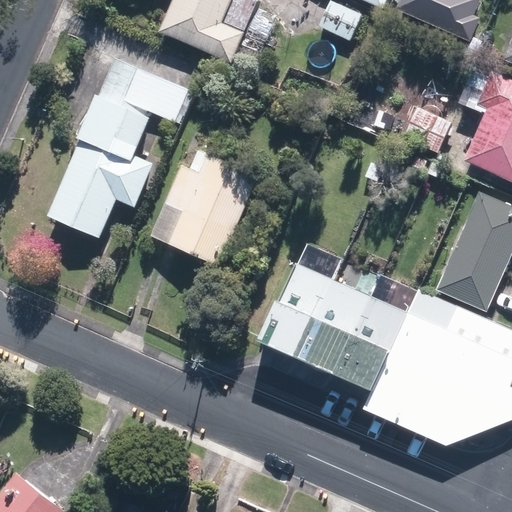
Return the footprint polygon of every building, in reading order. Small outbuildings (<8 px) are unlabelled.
[(174,0),(162,29),(232,58),(245,29),(225,20),(232,0),(174,0)] [(401,0),(398,9),(468,41),(478,19),(472,17),(480,0),(401,0)] [(363,15),(330,1),(319,27),(352,41),(363,15)] [(191,92),(111,60),(47,216),(98,237),(113,200),(132,208),(151,164),(134,157),(152,115),(177,125),(191,92)] [(511,73),(501,68),(485,103),(496,108),(472,160),(511,177),(511,73)] [(459,123),(424,106),(409,137),(444,154),(459,123)] [(224,266),(262,176),(210,154),(202,175),(180,166),(151,236),(224,266)] [(511,269),(511,201),(488,191),(444,290),(493,312),(511,269)] [(417,312),(305,262),(264,339),(382,392),(417,312)] [(417,312),(382,392),(457,425),(506,406),(511,390),(511,326),(459,304),(449,325),(417,312)] [(457,425),(382,392),(379,401),(463,437),(511,420),(511,390),(506,406),(457,425)] [(0,511),(71,511),(74,508),(22,469),(0,496),(0,508),(1,509),(0,510),(0,511)]
